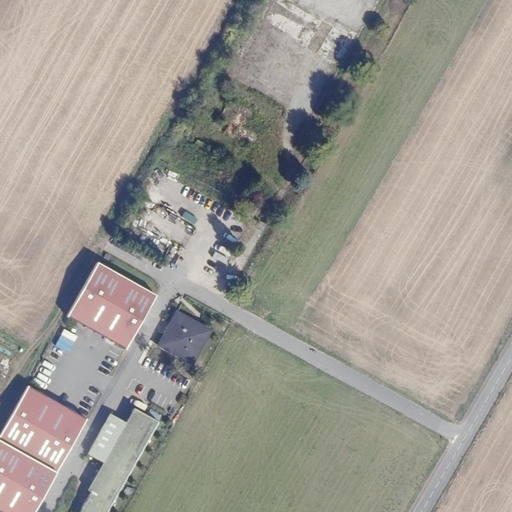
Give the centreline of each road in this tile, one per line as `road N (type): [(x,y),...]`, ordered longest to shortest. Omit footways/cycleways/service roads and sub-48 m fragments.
road 1 (unclassified): [(102,242),(465,441)]
road 2 (unknown): [(121,381),(47,511)]
